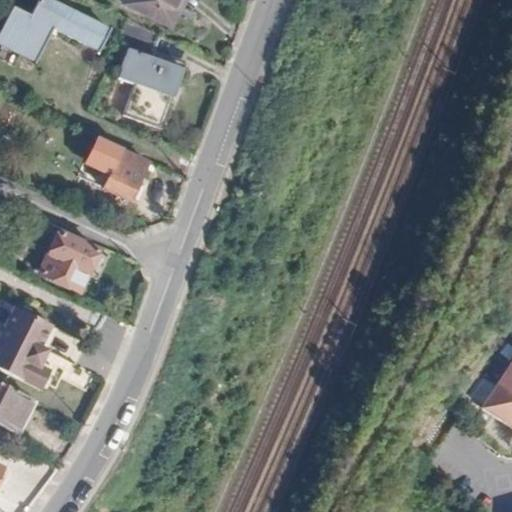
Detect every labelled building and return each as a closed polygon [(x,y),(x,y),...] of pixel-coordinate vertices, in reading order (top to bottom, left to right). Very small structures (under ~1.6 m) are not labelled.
[(53,30),(97,51),(107,29),(48,0),(39,0),(34,10),(17,2),(0,36),(0,37),(39,57),(53,30)] [(126,0),(125,5),(169,27),(183,0),(126,0)] [(129,48),(117,78),(135,86),(123,115),(161,131),(186,71),(129,48)] [(98,139),(81,175),(106,188),(113,171),(110,170),(120,149),(98,139)] [(113,171),(106,188),(106,189),(131,201),(149,163),(120,149),(110,170),(113,171)] [(0,217),(0,239),(16,247),(25,229),(0,217)] [(61,235),(43,275),(80,293),(98,253),(61,235)] [(16,308),(0,338),(0,369),(42,390),(51,372),(41,367),(44,359),(38,356),(42,348),(52,326),(16,308)] [(38,356),(44,359),(48,351),(42,348),(38,356)] [(511,365),(498,386),(511,394),(511,365)] [(0,427),(15,434),(30,405),(32,399),(0,383),(0,427)] [(511,394),(498,386),(481,410),(511,431),(511,394)]
